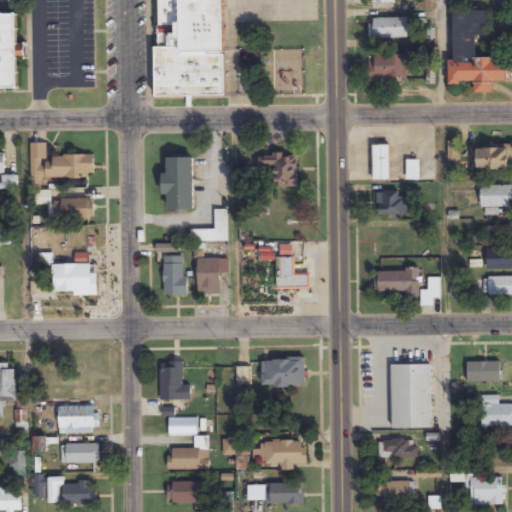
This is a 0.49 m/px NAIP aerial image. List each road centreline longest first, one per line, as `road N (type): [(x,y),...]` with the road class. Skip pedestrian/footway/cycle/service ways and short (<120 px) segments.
road 1 (residential): [(0,123),(511,114)]
road 2 (primary): [(341,511),(333,0)]
road 3 (residential): [(511,323),(0,329)]
road 4 (residential): [(134,511),(129,0)]
